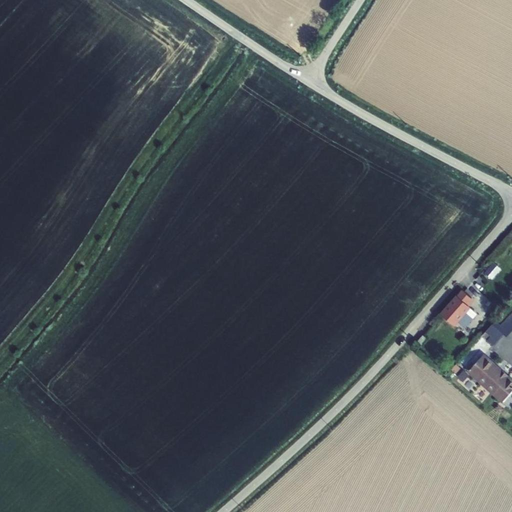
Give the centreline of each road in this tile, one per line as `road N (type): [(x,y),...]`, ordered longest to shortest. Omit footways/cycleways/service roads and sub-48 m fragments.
road 1 (unclassified): [(223,511),(350,396),(511,213)]
road 2 (unclassified): [(307,81),(511,191)]
road 3 (tertiary): [(186,0),(307,81)]
